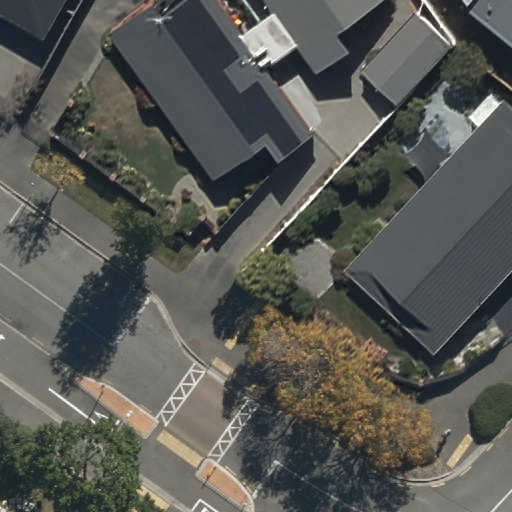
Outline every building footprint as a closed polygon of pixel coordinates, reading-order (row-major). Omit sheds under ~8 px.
[(0,0),(0,12),(50,40),(72,0),(0,0)] [(199,0),(169,22),(158,6),(114,37),(218,184),(266,149),(285,176),(321,151),(270,79),(302,56),(320,82),(354,57),(344,43),(398,4),(394,0),(259,0),(270,15),(242,35),(217,0),(199,0)] [(511,0),(470,0),(511,39),(511,0)] [(416,21),(362,75),(399,111),(452,57),(416,21)] [(511,108),(507,104),(344,273),(433,360),(511,278),(511,108)]
